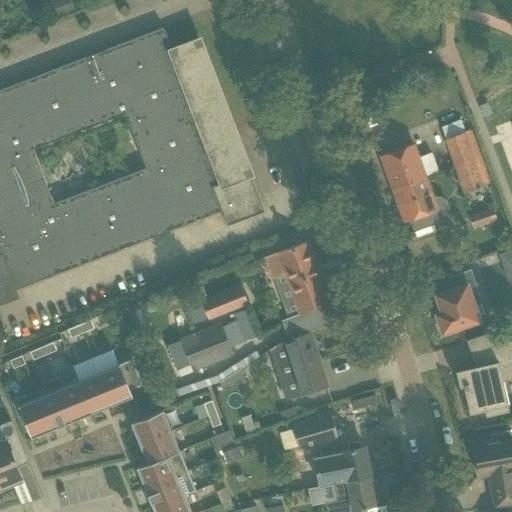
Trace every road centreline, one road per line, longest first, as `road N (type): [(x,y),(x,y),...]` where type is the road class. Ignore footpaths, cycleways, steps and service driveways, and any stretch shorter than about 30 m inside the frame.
road 1 (unclassified): [(434,511),(412,394),(310,110)]
road 2 (unknown): [(334,177),(0,310)]
